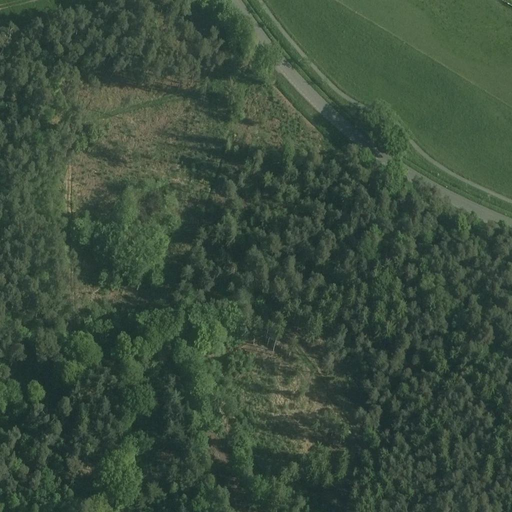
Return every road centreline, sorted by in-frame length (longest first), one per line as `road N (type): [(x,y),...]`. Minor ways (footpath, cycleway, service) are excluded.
road 1 (track): [(0,425),(59,398),(68,365),(85,355),(482,237),(498,222)]
road 2 (tertiary): [(511,227),(430,186),(359,137),(321,106),(233,0)]
road 3 (track): [(276,57),(219,89),(0,129)]
